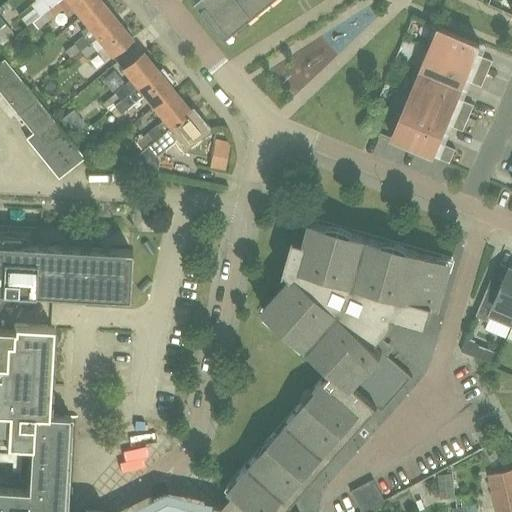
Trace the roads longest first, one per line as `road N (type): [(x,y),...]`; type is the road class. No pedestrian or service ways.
road 1 (residential): [(184,451),(205,408),(262,124)]
road 2 (residential): [(262,124),(466,206)]
road 3 (residential): [(262,124),(164,0)]
